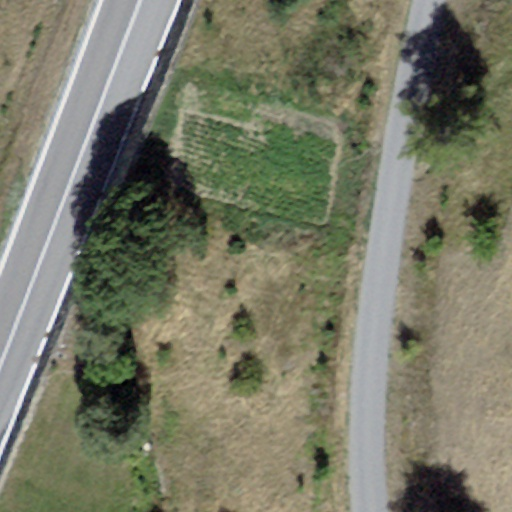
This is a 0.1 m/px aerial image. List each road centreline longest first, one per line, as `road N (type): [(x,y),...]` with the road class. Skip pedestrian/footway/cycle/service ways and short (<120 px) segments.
road 1 (unclassified): [(376,511),(372,407),(401,180),(436,0)]
road 2 (tertiary): [(0,374),(146,0)]
